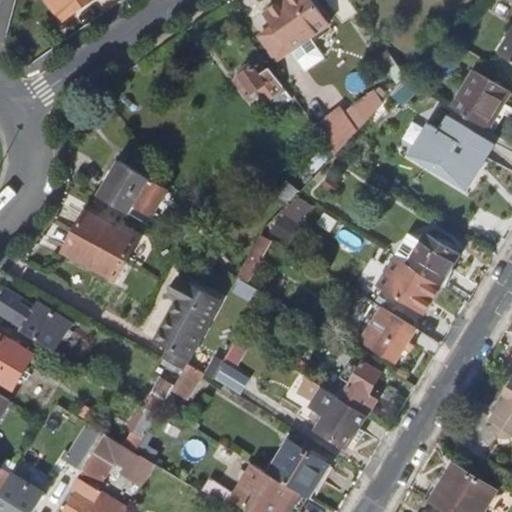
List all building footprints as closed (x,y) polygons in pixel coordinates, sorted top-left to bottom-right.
[(52,0),(64,17),(66,20),(96,0),(52,0)] [(328,24),(311,0),(284,0),(285,1),(267,14),(274,24),(291,50),(305,69),(322,57),(309,38),(328,24)] [(274,24),(261,33),(279,59),(291,50),(274,24)] [(511,58),(511,36),(502,51),(511,58)] [(238,80),(248,96),(261,88),(274,106),(290,96),(277,77),(274,80),(262,63),(238,80)] [(475,65),(450,104),(457,107),(481,123),(497,98),(503,102),(511,89),(475,65)] [(337,155),(360,130),(344,107),(317,126),(337,155)] [(457,107),(452,114),(492,140),(497,133),(481,123),(457,107)] [(492,140),(452,114),(443,129),(433,122),(414,153),(467,187),(479,166),(482,168),(498,143),(492,140)] [(124,160),(104,195),(133,211),(138,203),(155,213),(170,187),(153,178),(154,176),(124,160)] [(470,188),(482,168),(479,166),(467,187),(470,188)] [(66,247),(115,276),(138,238),(88,210),(66,247)] [(267,255),(277,238),(266,231),(255,248),(267,255)] [(410,264),(443,284),(462,255),(429,234),(410,264)] [(261,265),(267,255),(255,248),(250,258),(261,265)] [(428,316),(446,286),(443,284),(410,264),(399,256),(380,286),(428,316)] [(252,280),(261,265),(250,258),(242,272),(241,273),(247,277),(252,280)] [(171,342),(164,354),(187,367),(191,361),(194,355),(191,354),(223,294),(182,272),(174,288),(182,292),(158,336),(171,342)] [(61,336),(69,324),(71,320),(40,300),(33,312),(28,308),(30,303),(8,289),(0,300),(0,308),(25,324),(22,328),(54,347),(61,336)] [(398,361),(419,327),(386,306),(365,340),(398,361)] [(74,328),(69,324),(61,336),(67,340),(74,328)] [(209,355),(201,368),(217,377),(242,333),(231,327),(213,357),(209,355)] [(0,375),(16,385),(35,356),(0,333),(0,375)] [(357,356),(334,392),(340,396),(361,409),(371,394),(362,389),(376,368),(357,356)] [(176,392),(193,402),(205,379),(190,369),(176,392)] [(146,397),(143,402),(160,413),(165,405),(178,383),(165,375),(151,399),(146,397)] [(140,378),(130,394),(143,402),(146,397),(152,385),(140,378)] [(511,383),(505,394),(511,399),(500,417),(495,424),(496,428),(498,431),(501,434),(505,436),(509,437),(511,436),(511,383)] [(0,415),(10,399),(0,392),(0,415)] [(358,429),(368,413),(361,409),(340,396),(320,429),(347,446),(358,429)] [(85,409),(82,415),(94,423),(98,417),(85,409)] [(74,432),(91,443),(99,430),(82,419),(74,432)] [(139,428),(129,444),(139,450),(148,433),(139,428)] [(364,433),(358,429),(347,446),(354,450),(364,433)] [(288,437),(268,469),(312,497),(313,497),(333,465),(288,437)] [(84,480),(100,490),(115,466),(100,456),(84,480)] [(458,464),(434,501),(451,511),(485,511),(499,490),(458,464)] [(264,511),(291,511),(295,507),(303,511),(312,497),(268,469),(260,465),(242,494),(256,503),(254,506),(264,511)] [(15,474),(0,497),(0,511),(36,511),(47,494),(15,474)] [(68,511),(104,511),(107,508),(81,492),(68,511)]
